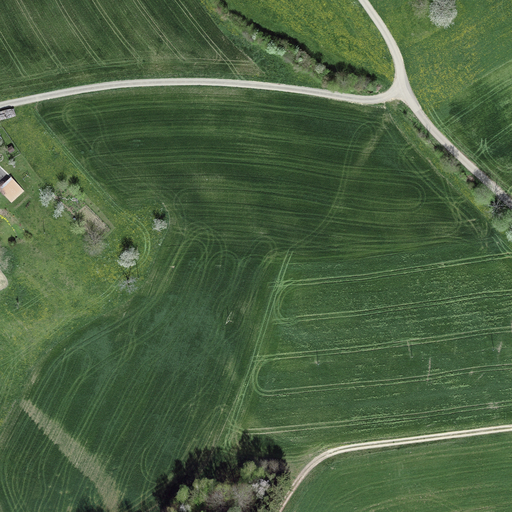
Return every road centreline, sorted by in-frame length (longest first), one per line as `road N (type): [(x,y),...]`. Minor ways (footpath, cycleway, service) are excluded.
road 1 (track): [(403,83),(371,100),(192,82),(100,87),(0,106)]
road 2 (track): [(279,511),(303,472),(333,452),(511,428)]
road 3 (track): [(362,0),(418,111),(511,205)]
